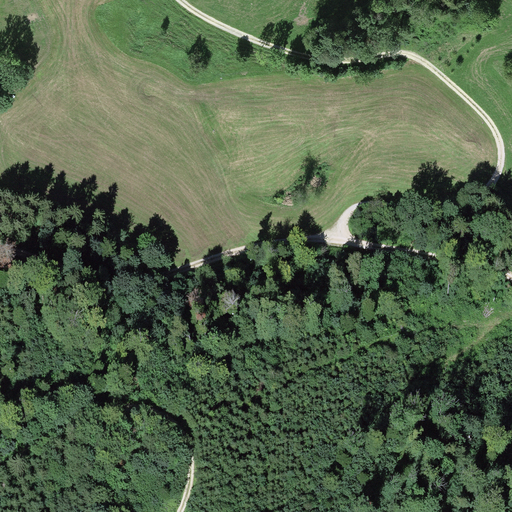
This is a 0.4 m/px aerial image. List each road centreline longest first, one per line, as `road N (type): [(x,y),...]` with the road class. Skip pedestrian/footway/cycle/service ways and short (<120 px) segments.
road 1 (track): [(338,237),(353,210),(430,209),(484,191),(501,153),(487,121),(413,59),(317,61),(240,36),(177,0)]
road 2 (track): [(0,244),(66,269),(136,279),(281,240),(338,237),(458,261),(511,283)]
road 3 (track): [(0,468),(54,428),(89,414),(149,410),(175,425),(187,450),(179,511)]
